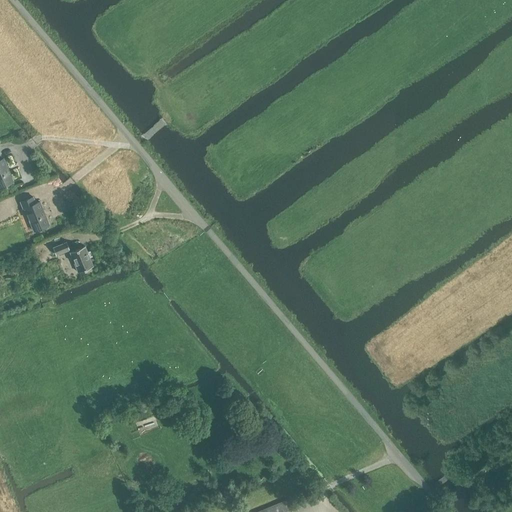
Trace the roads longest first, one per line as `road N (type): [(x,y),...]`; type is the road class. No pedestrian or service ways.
road 1 (unclassified): [(446,511),(11,0)]
road 2 (track): [(390,461),(320,420),(297,416),(253,428)]
